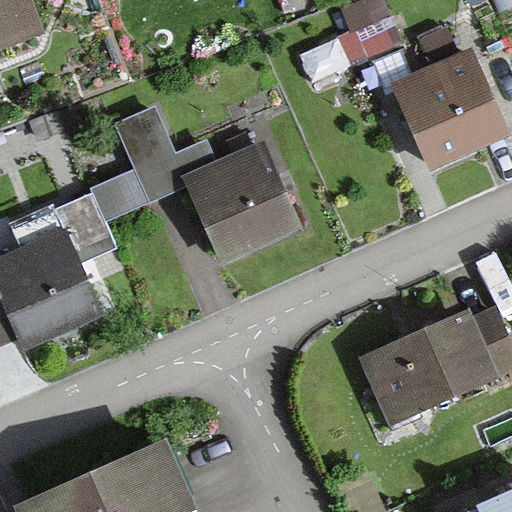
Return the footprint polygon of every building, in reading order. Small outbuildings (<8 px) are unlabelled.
[(20,0),(0,0),(0,45),(33,34),(20,0)] [(501,132),(469,59),(392,93),(424,166),(501,132)] [(138,184),(174,169),(149,113),(114,129),(138,184)] [(292,225),(261,152),(183,186),(215,259),(292,225)] [(0,343),(13,337),(18,346),(95,312),(74,265),(111,248),(89,200),(12,234),(23,257),(0,267),(0,343)] [(511,365),(511,362),(491,315),(461,328),(457,320),(365,361),(379,391),(370,395),(387,433),(418,420),(414,411),(511,365)] [(177,511),(153,457),(115,474),(112,466),(61,489),(65,496),(28,511),(177,511)] [(511,511),(511,493),(469,511),(511,511)]
